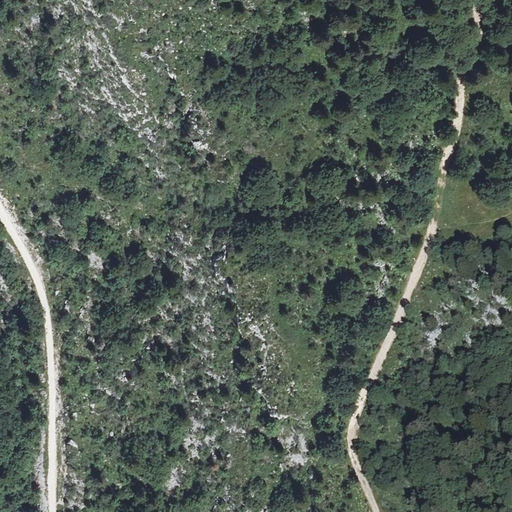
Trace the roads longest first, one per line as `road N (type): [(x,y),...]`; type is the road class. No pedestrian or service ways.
road 1 (track): [(467,0),(478,20),(474,48),(460,74),(458,123),(431,227),(350,425),(351,458),(372,511)]
road 2 (track): [(52,511),(48,317),(36,274),(0,206)]
